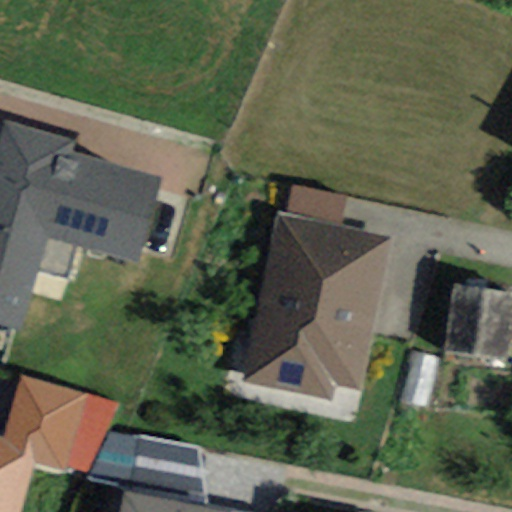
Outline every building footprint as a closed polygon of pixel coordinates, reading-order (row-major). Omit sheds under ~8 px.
[(76,142),(4,121),(0,132),(0,326),(20,332),(47,240),(137,267),(165,176),(73,149),(76,142)] [(343,228),(350,197),(293,183),(286,215),(343,228)] [(361,387),(391,238),(343,228),(286,215),(280,215),(246,382),(333,400),(337,382),(361,387)] [(446,351),(509,360),(511,340),(511,339),(511,295),(457,289),(446,351)] [(425,409),(437,359),(415,353),(403,403),(425,409)] [(37,449),(32,467),(62,476),(64,468),(84,394),(19,377),(2,440),(37,449)] [(89,474),(120,405),(84,394),(64,468),(89,474)] [(212,510),(202,449),(141,436),(125,493),(212,510)] [(37,449),(2,440),(0,439),(0,511),(19,511),(32,467),(37,449)] [(223,511),(212,510),(125,493),(120,511),(223,511)]
